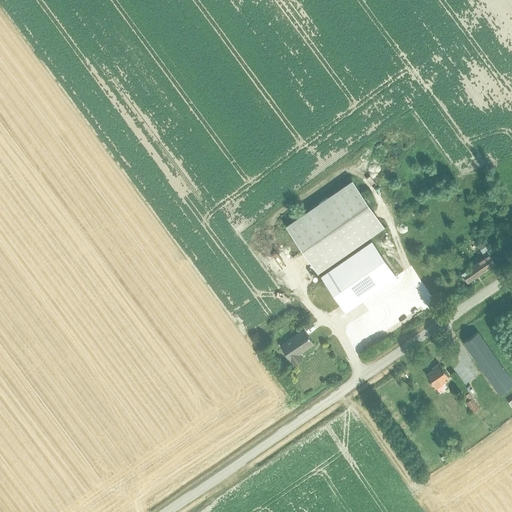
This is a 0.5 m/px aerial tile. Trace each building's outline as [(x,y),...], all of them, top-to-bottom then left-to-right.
[(398,144),(393,139),(390,142),(400,152),(412,140),(406,135),(398,144)] [(286,225),(318,272),(384,226),(352,180),(286,225)] [(461,273),(468,282),(495,264),(489,255),(495,251),(490,244),(489,244),(486,240),(477,246),(485,257),(461,273)] [(396,275),(373,242),(322,277),(334,296),(342,306),(345,310),(396,275)] [(281,346),(294,364),(302,359),(298,354),(313,343),(304,330),(281,346)] [(463,342),(499,394),(511,384),(511,380),(478,332),(463,342)] [(426,375),(435,388),(447,380),(446,378),(449,377),(439,363),(432,368),(433,370),(426,375)] [(466,402),(473,413),(479,409),(469,393),(465,395),(468,401),(466,402)]
